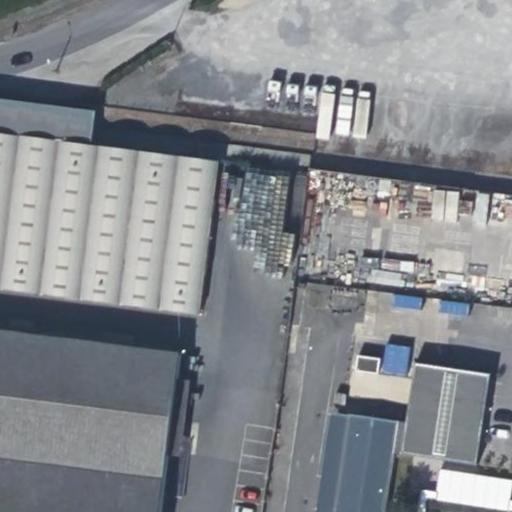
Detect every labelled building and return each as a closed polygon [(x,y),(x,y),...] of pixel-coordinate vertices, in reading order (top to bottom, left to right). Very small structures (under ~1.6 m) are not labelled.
[(223,107),(227,77),(182,71),(178,101),(223,107)] [(159,511),(178,348),(0,328),(0,511),(159,511)] [(377,371),(379,357),(358,355),(356,369),(377,371)] [(398,424),(343,416),(328,511),(374,511),(383,454),(465,466),(478,378),(406,368),(398,424)] [(328,511),(343,416),(325,413),(310,511),(328,511)] [(511,479),(439,468),(434,499),(509,511),(511,491),(511,479)]
